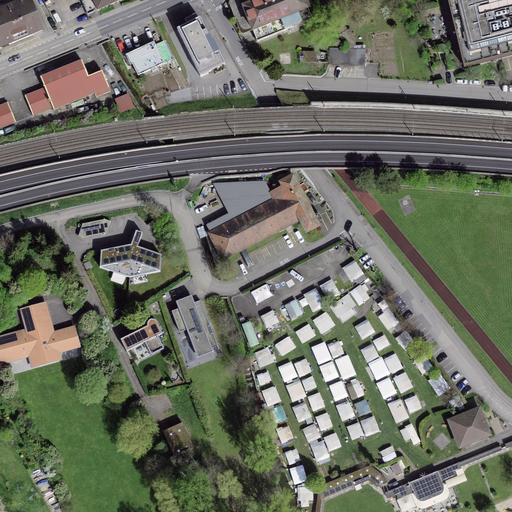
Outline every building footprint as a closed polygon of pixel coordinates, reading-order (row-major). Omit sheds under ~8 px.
[(0,47),(2,51),(46,32),(32,0),(29,0),(0,12),(0,47)] [(98,11),(119,1),(118,0),(86,0),(92,13),(97,10),(98,11)] [(252,0),(254,4),(244,8),(257,41),(312,19),(304,0),(252,0)] [(511,0),(448,0),(464,67),(511,54),(511,0)] [(204,38),(208,36),(200,18),(177,30),(200,77),(225,65),(218,52),(213,55),(204,38)] [(172,60),(164,43),(155,47),(154,43),(149,45),(151,49),(130,58),(138,76),(172,60)] [(356,49),(329,48),(329,64),(355,65),(356,49)] [(364,65),(365,49),(356,49),(355,65),(364,65)] [(55,112),(110,90),(103,72),(89,78),(82,61),(41,77),(45,87),(25,95),(33,115),(53,108),(55,112)] [(0,126),(14,121),(7,103),(0,106),(0,126)] [(241,213),(243,217),(210,234),(223,258),(299,219),(306,232),(319,226),(317,223),(322,220),(318,213),(313,216),(293,176),(274,186),(277,192),(272,195),(275,201),(264,206),(262,202),(241,213)] [(160,271),(161,255),(138,247),(142,233),(136,231),(131,245),(101,251),(100,267),(129,277),(160,271)] [(197,358),(213,352),(212,348),(218,346),(201,301),(200,301),(194,303),(192,296),(176,302),(178,309),(172,311),(172,312),(179,331),(179,332),(180,332),(181,332),(187,330),(197,358)] [(57,351),(77,345),(73,329),(55,334),(46,302),(19,309),(26,332),(0,338),(0,361),(0,362),(34,353),(38,365),(39,364),(38,363),(58,358),(58,359),(59,359),(57,351)] [(158,336),(163,334),(157,322),(156,321),(155,320),(154,320),(153,319),(152,319),(151,319),(150,320),(149,320),(148,321),(148,322),(147,323),(147,324),(147,325),(147,326),(120,339),(126,352),(145,343),(151,355),(164,349),(158,336)] [(450,421),(460,446),(489,434),(479,410),(450,421)] [(194,448),(182,423),(163,432),(174,457),(170,459),(174,468),(193,460),(189,450),(194,448)] [(502,450),(500,446),(385,493),(387,499),(397,495),(398,499),(411,494),(416,506),(420,508),(425,508),(444,500),(448,497),(449,492),(448,490),(446,484),(443,485),(442,481),(457,475),(455,471),(461,468),(461,467),(502,450)] [(368,480),(377,487),(387,483),(385,477),(370,465),(319,486),(315,511),(320,511),(322,499),(368,480)]
